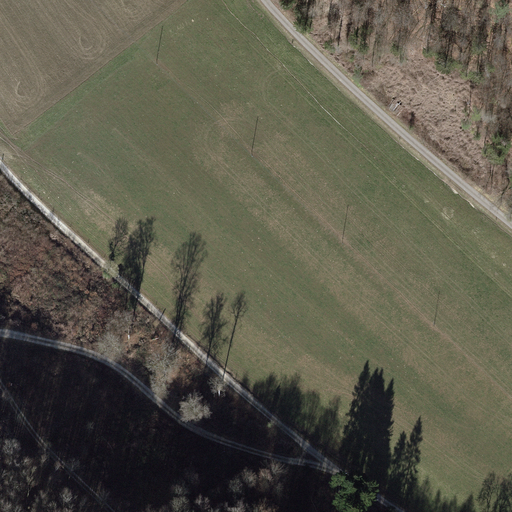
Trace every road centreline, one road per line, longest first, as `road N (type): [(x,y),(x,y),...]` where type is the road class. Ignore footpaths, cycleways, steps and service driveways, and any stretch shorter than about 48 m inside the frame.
road 1 (track): [(0,160),(323,464)]
road 2 (track): [(0,334),(88,351),(201,435),(323,464)]
road 3 (unclassified): [(511,223),(321,59),(267,0)]
road 4 (track): [(112,511),(35,439),(0,378)]
